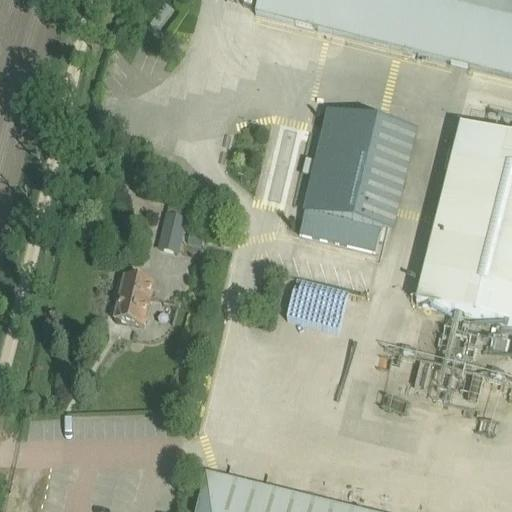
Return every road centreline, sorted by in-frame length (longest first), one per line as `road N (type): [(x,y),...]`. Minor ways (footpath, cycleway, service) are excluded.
road 1 (track): [(94,0),(0,395)]
road 2 (unknown): [(180,84),(139,111),(62,119)]
